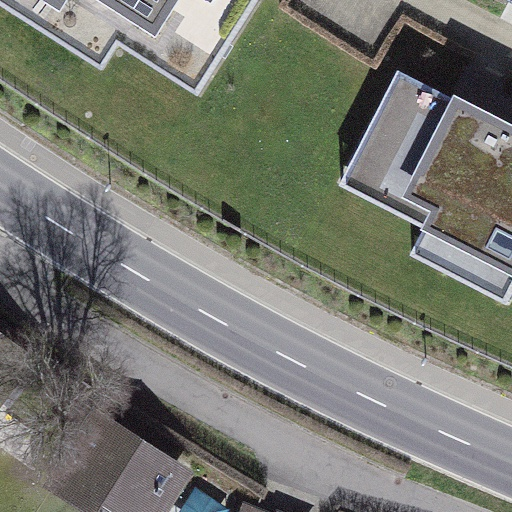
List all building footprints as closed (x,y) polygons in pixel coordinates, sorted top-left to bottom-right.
[(264,0),(33,0),(110,50),(130,19),(216,75),(264,0)] [(511,274),(511,131),(401,74),(357,158),(439,200),(424,230),(511,274)] [(0,375),(44,315),(0,283),(0,375)] [(151,511),(174,481),(122,443),(71,511),(151,511)] [(312,511),(257,486),(244,511),(312,511)]
